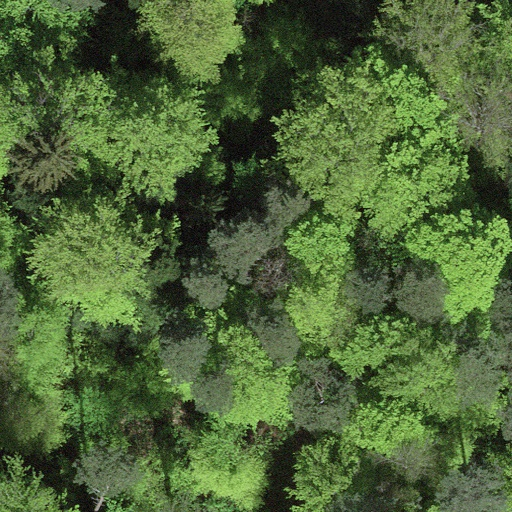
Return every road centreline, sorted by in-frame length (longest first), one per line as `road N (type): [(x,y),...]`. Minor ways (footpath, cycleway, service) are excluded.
road 1 (track): [(0,483),(399,340),(511,318)]
road 2 (track): [(299,377),(286,477),(296,511)]
